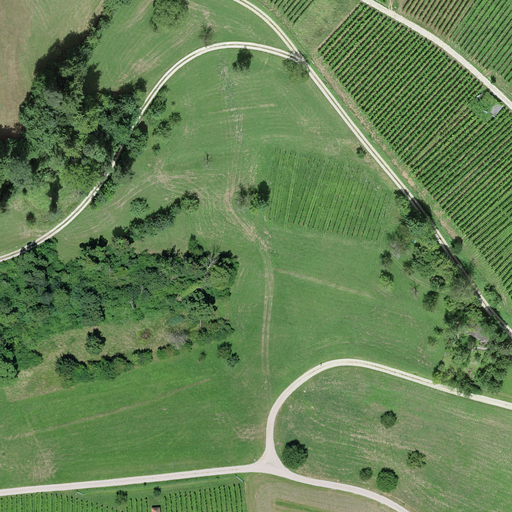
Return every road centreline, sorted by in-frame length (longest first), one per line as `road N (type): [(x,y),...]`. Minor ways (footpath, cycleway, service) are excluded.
road 1 (track): [(511,406),(361,362),(328,365),(293,386),(270,425),(271,468),(364,492),(404,511)]
road 2 (track): [(236,0),(268,23),(310,74),(511,336)]
road 3 (track): [(295,57),(225,44),(187,57),(141,108),(91,196),(34,244),(0,258)]
road 4 (track): [(271,468),(0,492)]
road 5 (track): [(511,107),(474,69),(362,0)]
